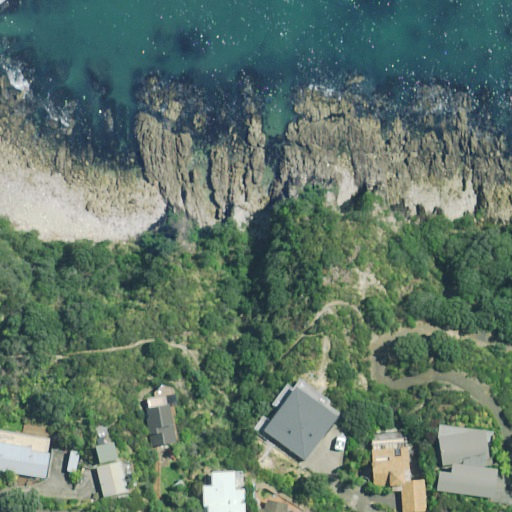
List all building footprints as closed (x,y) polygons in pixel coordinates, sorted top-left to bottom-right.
[(182,406),(179,389),(174,389),(166,386),(156,393),(156,398),(150,399),(151,418),(149,420),(152,447),(178,443),(175,426),(179,425),(176,407),(182,406)] [(339,417),(298,388),(267,432),(308,461),(339,417)] [(131,493),(112,424),(97,429),(102,447),(98,448),(103,467),(99,468),(107,500),(131,493)] [(491,433),(443,427),(439,464),(456,466),(455,474),(441,473),(438,492),(496,499),(499,471),(487,469),(491,433)] [(53,441),(0,431),(0,470),(47,479),(53,441)] [(410,441),(373,440),(373,487),(397,487),(397,492),(402,492),(402,511),(408,511),(413,511),(426,511),(427,481),(410,481),(410,441)] [(205,474),(205,481),(191,481),(191,511),(246,511),(246,490),(246,473),(205,474)] [(288,511),(287,511),(289,506),(268,500),(265,511),(288,511)]
